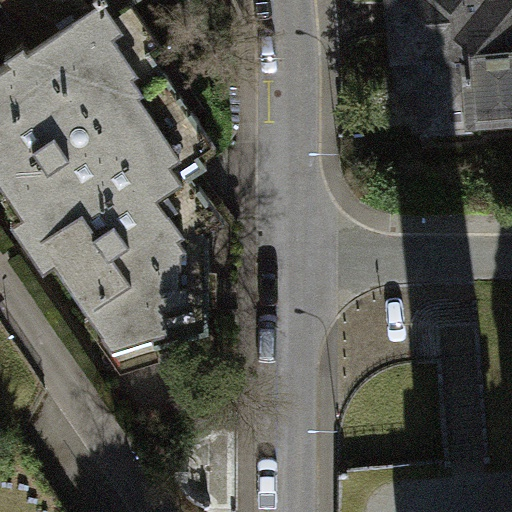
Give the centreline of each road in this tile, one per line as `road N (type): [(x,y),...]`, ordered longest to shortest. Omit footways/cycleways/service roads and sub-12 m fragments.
road 1 (residential): [(287,0),(290,511)]
road 2 (residential): [(154,511),(0,295)]
